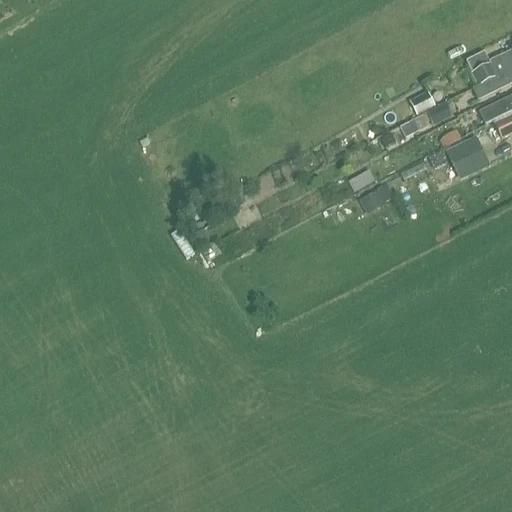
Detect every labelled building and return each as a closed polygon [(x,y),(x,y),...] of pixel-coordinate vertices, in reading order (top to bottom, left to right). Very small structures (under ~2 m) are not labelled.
[(484,53),(479,55),(465,63),(472,75),(471,75),(477,87),(511,70),(511,51),(489,63),(484,53)] [(511,70),(477,87),(478,88),(474,90),(480,102),(511,85),(511,70)] [(427,94),(409,104),(416,117),(434,108),(427,94)] [(511,98),(479,115),(486,127),(511,114),(511,98)] [(511,116),(493,126),(501,142),(511,136),(511,116)] [(427,129),(425,125),(421,118),(399,130),(405,140),(427,129)] [(459,140),(455,132),(442,138),(439,143),(442,149),(459,140)] [(453,169),(483,154),(476,139),(445,154),(453,169)] [(429,160),(435,172),(446,166),(441,154),(429,160)] [(365,189),(359,177),(348,183),(354,195),(365,189)] [(367,218),(385,208),(378,193),(359,203),(367,218)] [(203,245),(198,233),(190,237),(196,248),(203,245)]
